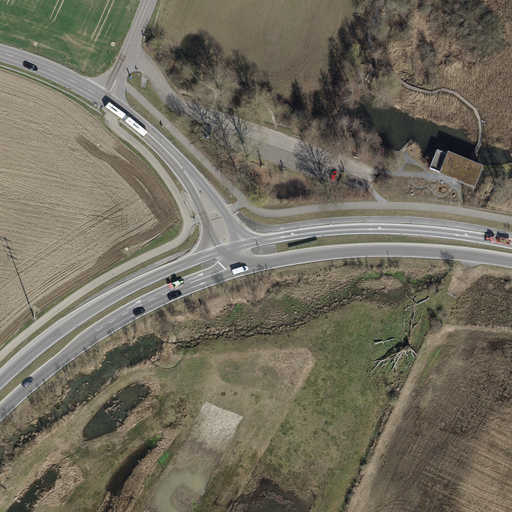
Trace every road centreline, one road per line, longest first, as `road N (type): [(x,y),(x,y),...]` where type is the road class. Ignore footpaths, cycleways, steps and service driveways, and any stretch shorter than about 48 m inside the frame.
road 1 (secondary): [(0,411),(105,325),(238,267)]
road 2 (secondary): [(238,267),(383,249),(511,261)]
road 3 (secondary): [(511,244),(393,228),(241,245)]
road 4 (secondary): [(214,253),(96,304),(0,382)]
